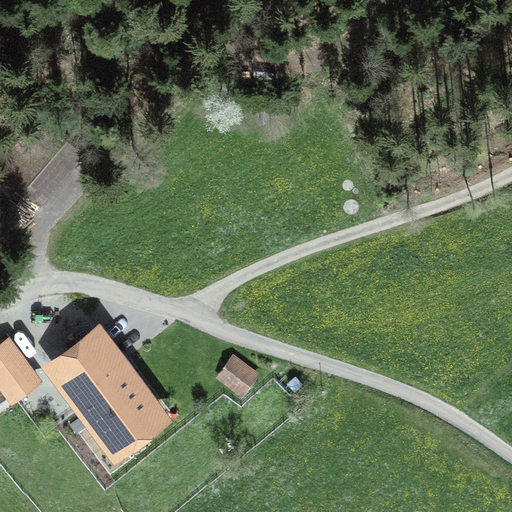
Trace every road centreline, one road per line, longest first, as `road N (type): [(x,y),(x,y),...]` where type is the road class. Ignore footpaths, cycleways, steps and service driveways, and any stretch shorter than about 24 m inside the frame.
road 1 (unclassified): [(0,299),(56,282),(129,295),(392,386),(511,456)]
road 2 (track): [(511,175),(295,251),(189,314)]
